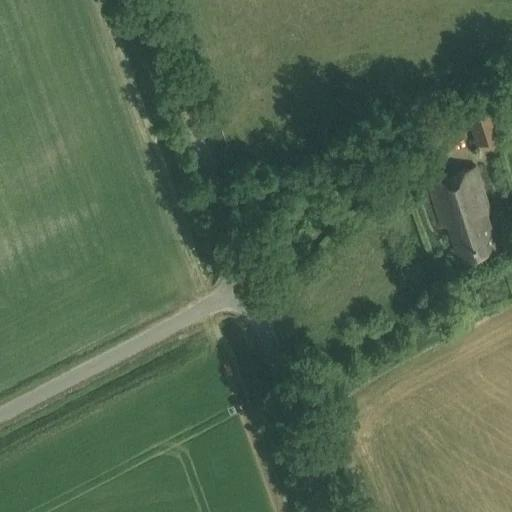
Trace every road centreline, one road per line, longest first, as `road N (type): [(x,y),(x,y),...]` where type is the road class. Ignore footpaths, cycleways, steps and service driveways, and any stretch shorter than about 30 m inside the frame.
road 1 (unclassified): [(247,284),(149,0)]
road 2 (unclassified): [(0,414),(247,284)]
road 3 (unclassified): [(332,511),(247,284)]
